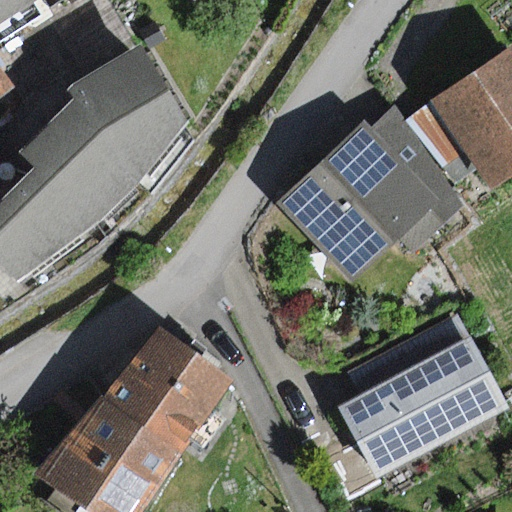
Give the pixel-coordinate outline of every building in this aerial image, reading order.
[(0,0),(0,33),(43,7),(38,0),(0,0)] [(85,104),(151,190),(200,128),(151,49),(80,95),(85,104)] [(511,54),(407,123),(454,188),(481,172),(497,195),(511,185),(511,54)] [(0,105),(21,90),(0,60),(0,105)] [(46,174),(97,234),(151,190),(85,104),(29,158),(46,174)] [(369,125),(284,205),(357,286),(406,248),(414,257),(468,209),(454,188),(407,123),(397,108),(376,131),(369,125)] [(97,234),(46,174),(0,216),(0,259),(27,287),(97,234)] [(361,398),(340,410),(381,487),(511,416),(511,403),(478,340),(474,342),(459,315),(348,374),(361,398)] [(240,385),(163,330),(106,400),(187,458),(240,385)] [(149,511),(187,458),(106,400),(43,480),(89,511),(149,511)]
